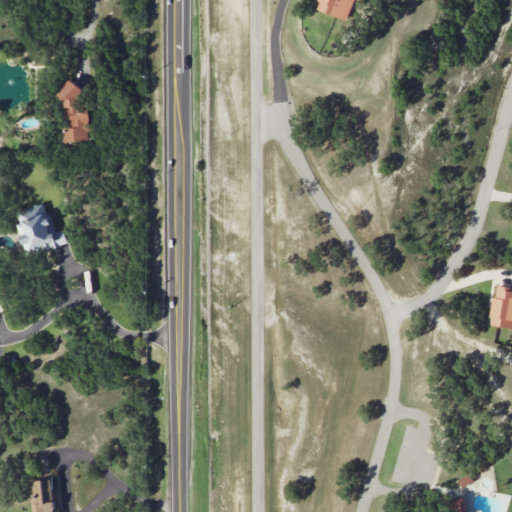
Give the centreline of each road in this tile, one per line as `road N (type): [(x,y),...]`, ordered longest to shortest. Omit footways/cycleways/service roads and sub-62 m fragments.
road 1 (residential): [(362,511),(393,393),(394,333),(373,279),(286,135),(274,41),(282,0)]
road 2 (residential): [(260,0),(264,511)]
road 3 (secondary): [(179,334),(178,0)]
road 4 (residential): [(398,363),(419,312),(471,234),(511,95)]
road 5 (secondary): [(180,511),(179,334)]
